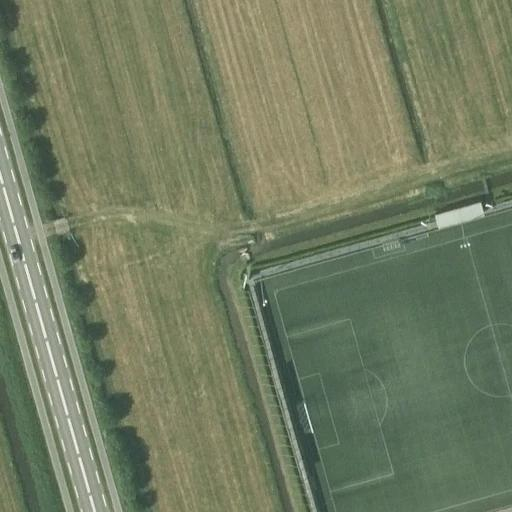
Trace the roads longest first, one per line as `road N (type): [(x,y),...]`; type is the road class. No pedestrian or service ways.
road 1 (track): [(17,239),(118,213),(235,230),(511,154)]
road 2 (tertiary): [(93,511),(0,177)]
